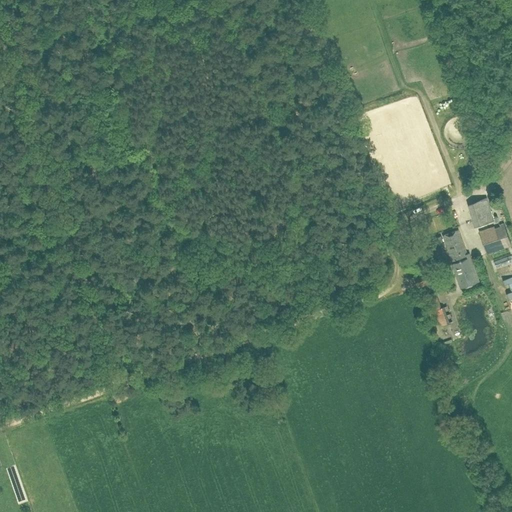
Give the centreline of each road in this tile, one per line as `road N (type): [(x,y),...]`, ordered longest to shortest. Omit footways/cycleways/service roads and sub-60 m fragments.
road 1 (track): [(0,427),(378,294)]
road 2 (track): [(511,138),(489,181),(409,219),(394,249),(392,282),(378,294)]
